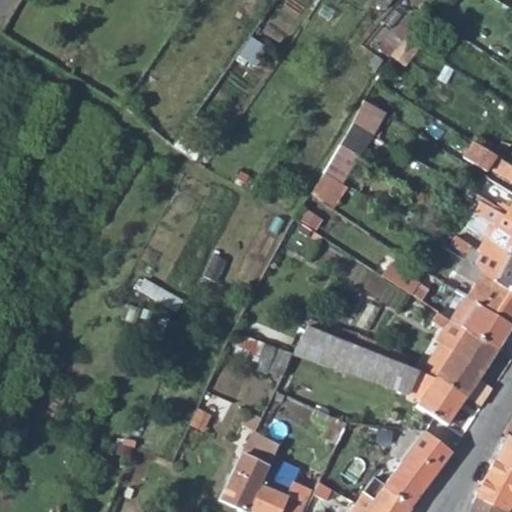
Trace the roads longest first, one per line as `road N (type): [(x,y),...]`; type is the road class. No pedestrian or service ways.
road 1 (track): [(0,56),(188,169)]
road 2 (residential): [(511,388),(431,511)]
